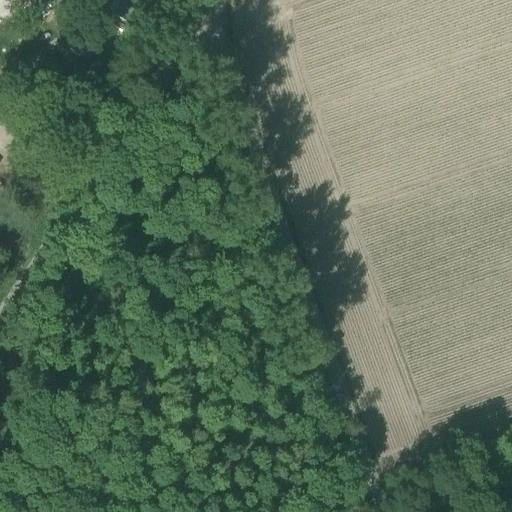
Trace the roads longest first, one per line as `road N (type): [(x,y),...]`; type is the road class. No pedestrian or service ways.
road 1 (unclassified): [(219,48),(382,511)]
road 2 (unclassified): [(0,321),(190,45)]
